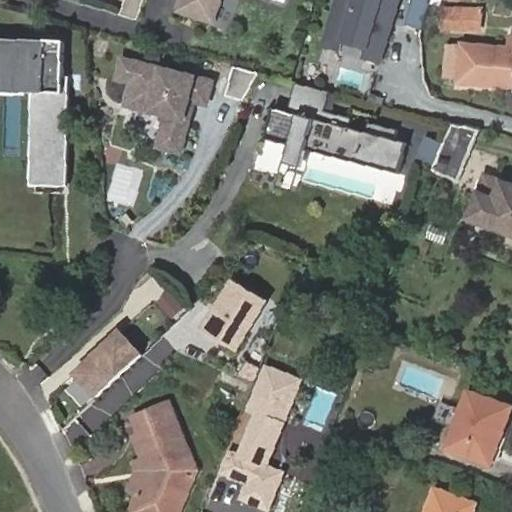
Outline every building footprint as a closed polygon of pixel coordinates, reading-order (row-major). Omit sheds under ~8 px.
[(138,19),(143,0),(126,0),(121,14),(138,19)] [(181,0),(178,9),(214,21),(220,0),(181,0)] [(399,0),(334,0),(321,47),(383,66),(403,1),(399,0)] [(416,0),(411,21),(426,25),(431,0),(416,0)] [(478,35),(481,6),(445,5),(443,37),(478,35)] [(0,88),(34,88),(38,88),(38,164),(34,164),(33,181),(71,182),(72,72),(66,72),(67,36),(0,35),(0,88)] [(511,35),(509,36),(509,46),(463,42),(460,79),(511,83),(511,35)] [(463,42),(446,41),(443,78),(460,79),(463,42)] [(135,78),(140,59),(125,55),(120,74),(135,78)] [(208,100),(214,78),(140,59),(135,78),(128,101),(168,111),(160,142),(181,148),(190,116),(186,115),(191,96),(195,97),(208,100)] [(231,91),(248,96),(256,69),(239,64),(231,91)] [(331,94),(296,85),(290,109),(274,106),(265,143),(296,151),(292,168),(307,172),(311,152),(401,174),(408,147),(396,144),(399,134),(326,116),(331,94)] [(22,154),(31,154),(33,92),(24,92),(22,154)] [(190,116),(195,97),(191,96),(186,115),(190,116)] [(479,126),(454,120),(435,166),(460,176),(479,126)] [(511,230),(511,181),(486,172),(477,196),(496,203),(488,222),(511,230)] [(471,216),(488,222),(496,203),(477,196),(471,216)] [(440,232),(422,227),(418,240),(436,245),(440,232)] [(238,342),(267,296),(234,276),(206,322),(238,342)] [(99,395),(143,352),(121,329),(76,371),(99,395)] [(265,368),(240,430),(251,434),(276,373),(265,368)] [(102,403),(112,414),(132,394),(122,383),(102,403)] [(494,461),(511,410),(511,403),(472,389),(470,395),(467,401),(467,403),(466,406),(465,407),(444,400),(438,416),(459,424),(456,433),(454,439),(451,446),(494,461)] [(169,401),(151,408),(195,466),(169,401)] [(195,466),(151,408),(145,410),(136,420),(141,432),(135,434),(143,457),(147,469),(152,472),(150,478),(145,476),(138,493),(130,511),(175,511),(185,490),(181,488),(186,476),(190,478),(195,466)] [(147,469),(143,457),(133,460),(136,469),(129,490),(138,493),(145,476),(147,469)] [(234,505),(250,511),(290,511),(300,488),(281,481),(289,463),(273,457),(266,475),(248,469),(229,462),(224,475),(215,498),(230,503),(234,505)] [(185,490),(190,478),(186,476),(181,488),(185,490)] [(472,511),(477,500),(436,483),(424,511),(472,511)]
